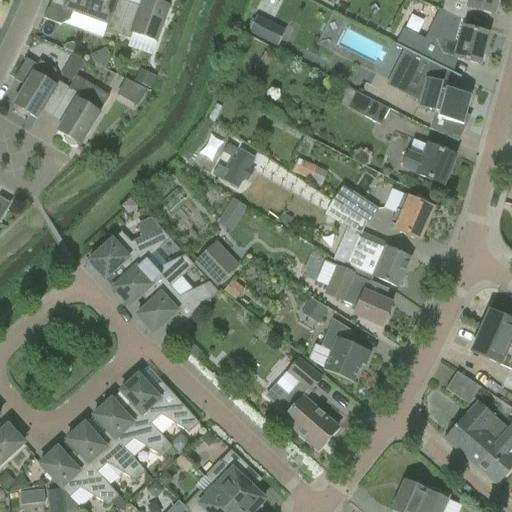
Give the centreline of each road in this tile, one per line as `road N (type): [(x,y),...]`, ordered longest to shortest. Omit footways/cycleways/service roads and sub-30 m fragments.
road 1 (residential): [(141,347),(319,509)]
road 2 (residential): [(0,375),(54,436),(141,347)]
road 3 (residential): [(403,414),(474,260)]
road 4 (residential): [(474,260),(511,115)]
road 5 (residential): [(506,511),(403,414)]
road 6 (residential): [(319,509),(403,414)]
